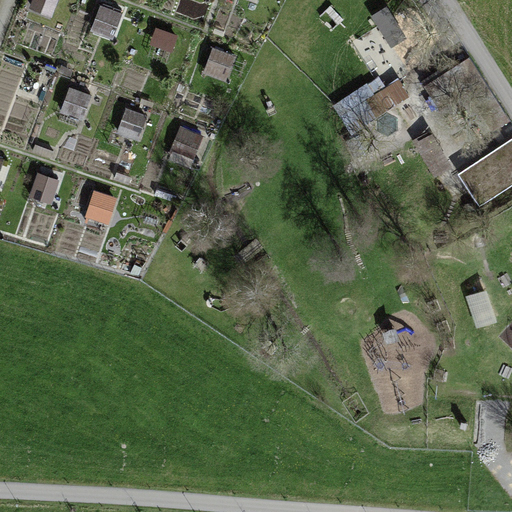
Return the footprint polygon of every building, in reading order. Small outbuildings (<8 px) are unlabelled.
[(31,0),(30,7),(54,14),(57,0),(31,0)] [(91,27),(114,35),(123,9),(100,1),(91,27)] [(156,25),(154,39),(174,43),(177,29),(156,25)] [(213,44),(203,73),(225,81),(236,52),(213,44)] [(469,61),(436,82),(474,142),(507,121),(469,61)] [(68,83),(59,114),(86,122),(95,91),(68,83)] [(124,106),(117,132),(141,138),(148,111),(124,106)] [(438,139),(420,150),(434,175),(452,165),(438,139)] [(511,142),(461,177),(482,208),(511,187),(511,142)] [(38,171),(34,194),(52,197),(57,175),(38,171)] [(92,187),(85,213),(109,220),(117,194),(92,187)] [(487,288),(468,293),(477,325),(496,320),(487,288)]
